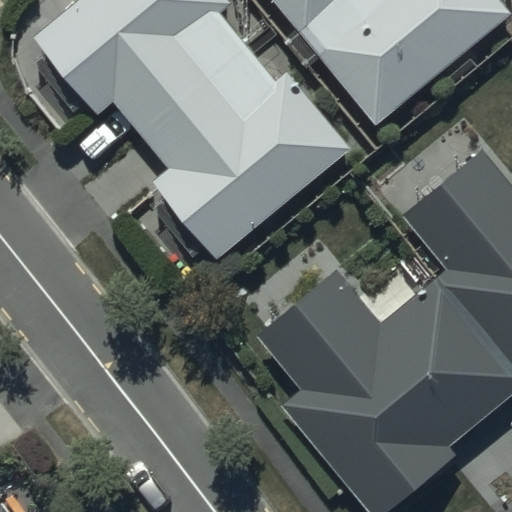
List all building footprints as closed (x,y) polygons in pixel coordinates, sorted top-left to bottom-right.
[(60,0),(35,21),(48,36),(32,50),(77,104),(93,90),(101,99),(114,89),(169,155),(153,168),(163,179),(146,193),(195,252),(212,238),(218,245),(350,135),(287,60),(275,69),(217,0),(60,0)] [(281,0),(296,18),(283,28),(307,59),(320,48),(370,111),(510,2),(507,0),(281,0)] [(433,265),(511,364),(511,173),(483,138),(404,203),(447,254),(433,265)] [(511,379),(511,364),(433,265),(380,310),(336,257),(258,323),(299,372),(280,388),(375,508),(457,443),(449,432),(511,379)] [(0,511),(9,511),(3,503),(0,505),(0,511)]
